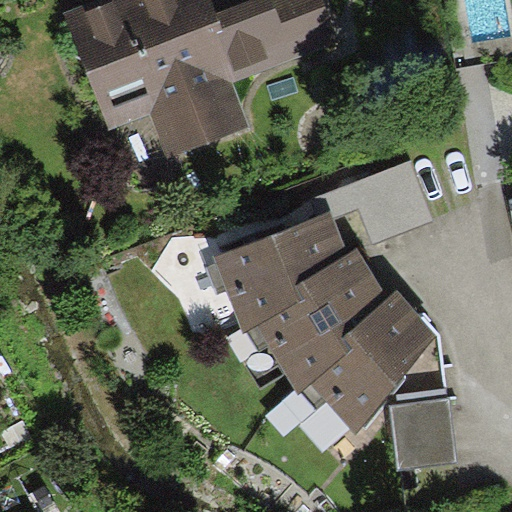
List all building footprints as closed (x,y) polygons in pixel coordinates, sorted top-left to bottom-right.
[(192,0),(114,0),(67,20),(114,132),(155,115),(176,164),(249,134),(232,91),(291,67),(263,0),(230,0),(198,13),(192,0)] [(375,243),(434,220),(410,161),(317,198),(325,218),(359,204),(375,243)] [(332,218),(215,262),(244,335),(258,329),(302,300),(296,287),(350,258),(332,218)] [(359,252),(350,258),(296,287),(302,300),(258,329),(299,395),(312,386),(352,351),(344,342),(388,303),(359,252)] [(344,342),(352,351),(312,386),(359,434),(438,335),(397,294),(388,303),(344,342)] [(393,410),(399,474),(458,468),(451,404),(393,410)]
